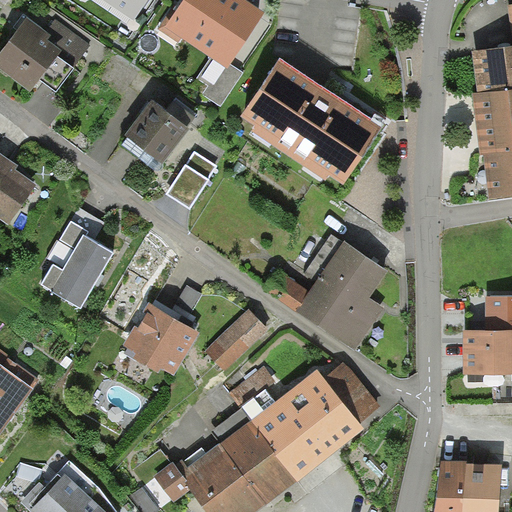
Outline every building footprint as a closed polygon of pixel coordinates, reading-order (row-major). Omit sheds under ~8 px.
[(101,0),(134,22),(148,0),(101,0)] [(242,0),(185,0),(176,13),(171,10),(158,30),(178,43),(181,39),(211,59),(228,71),(231,66),(265,15),(242,0)] [(45,33),(27,19),(0,53),(0,69),(31,93),(58,57),(73,69),(91,46),(55,19),(45,33)] [(511,47),(505,49),(471,53),(477,96),(511,91),(511,47)] [(244,74),(231,66),(228,71),(211,59),(197,79),(208,86),(202,95),(221,107),(244,74)] [(342,105),(279,62),(241,118),(255,128),(252,133),(326,182),(330,177),(344,187),(381,131),(342,105)] [(511,91),(477,96),(472,96),(480,156),(484,156),(490,200),(511,197),(511,91)] [(190,132),(153,103),(126,138),(164,167),(190,132)] [(217,167),(195,152),(166,195),(190,211),(210,181),(208,180),(217,167)] [(19,167),(0,153),(0,219),(9,226),(37,186),(16,172),(19,167)] [(89,233),(71,222),(60,240),(76,250),(84,236),(86,238),(89,233)] [(86,238),(84,236),(76,250),(63,272),(54,266),(41,287),(81,311),(100,279),(115,255),(86,238)] [(388,273),(344,243),(310,293),(296,312),(355,351),(384,310),(369,300),(371,297),(388,273)] [(296,312),(310,293),(279,271),(265,290),(296,312)] [(138,296),(122,286),(101,317),(116,327),(138,296)] [(511,297),(486,298),(486,333),(463,333),(463,377),(511,376),(511,297)] [(199,335),(148,305),(123,347),(136,354),(133,359),(159,375),(162,371),(174,378),(199,335)] [(269,331),(250,310),(205,351),(224,372),(269,331)] [(40,379),(0,349),(0,436),(15,416),(14,415),(33,390),(32,390),(40,379)] [(343,363),(323,380),(360,425),(381,408),(343,363)] [(275,381),(264,367),(230,394),(241,408),(275,381)] [(318,372),(252,422),(298,483),(364,432),(360,425),(323,380),(318,372)] [(298,483),(252,422),(221,446),(267,506),(298,483)] [(259,511),(267,506),(221,446),(182,476),(181,477),(191,490),(207,511),(259,511)] [(175,503),(191,490),(181,477),(182,476),(173,464),(155,477),(175,503)] [(441,464),(437,501),(498,503),(501,467),(466,466),(467,464),(441,464)] [(39,484),(21,503),(30,511),(103,511),(65,475),(61,479),(57,475),(44,489),(39,484)] [(497,511),(498,503),(437,501),(434,511),(497,511)]
